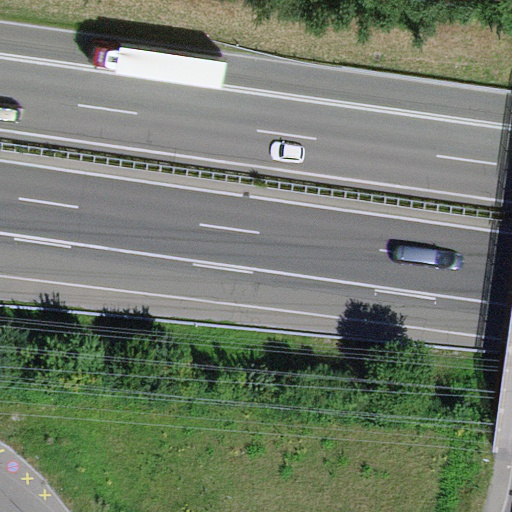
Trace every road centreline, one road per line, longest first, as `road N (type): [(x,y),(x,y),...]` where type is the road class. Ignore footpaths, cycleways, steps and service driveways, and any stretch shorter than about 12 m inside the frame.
road 1 (motorway): [(0,195),(511,268)]
road 2 (motorway): [(511,165),(0,93)]
